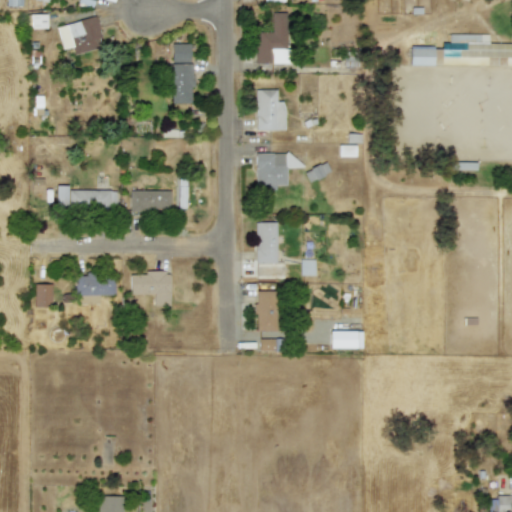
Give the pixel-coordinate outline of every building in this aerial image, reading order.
[(45,28),(45,14),(29,14),(29,28),(45,28)] [(55,27),(61,49),(70,46),(72,55),(101,47),(93,16),(55,27)] [(254,63),(285,62),(285,16),(271,16),(271,32),(256,32),(257,40),(253,40),(254,63)] [(408,66),(511,65),(511,35),(510,35),(510,43),(487,43),(487,34),(448,34),(448,43),(439,43),(439,47),(408,47),(408,66)] [(170,62),(189,62),(188,43),(170,44),(170,62)] [(191,64),(169,63),(169,103),(190,103),(191,64)] [(254,90),(254,130),(283,130),(282,101),(275,101),(275,89),(254,90)] [(254,185),(267,185),(267,189),(275,189),(275,185),(285,185),(285,168),(293,168),(292,153),(254,153),(254,185)] [(307,181),(328,173),(325,163),(303,170),(307,181)] [(66,190),(66,186),(55,185),(54,209),(114,210),(114,191),(66,190)] [(169,191),(128,190),(128,210),(169,210),(169,191)] [(274,263),(275,222),(254,222),(253,263),(274,263)] [(313,259),(298,259),(298,275),(313,275),(313,259)] [(128,294),(152,294),(152,305),(168,305),(168,272),(128,273),(128,294)] [(73,276),(73,305),(98,304),(97,295),(113,295),(112,275),(73,276)] [(49,284),(32,284),(32,306),(50,306),(49,284)] [(253,330),(276,331),(277,291),(254,291),(253,330)] [(328,348),(360,348),(359,330),(328,331),(328,348)] [(257,350),(272,351),(272,339),(257,339),(257,350)] [(119,511),(120,496),(95,495),(95,511),(119,511)] [(494,511),(511,511),(511,496),(495,496),(494,511)]
